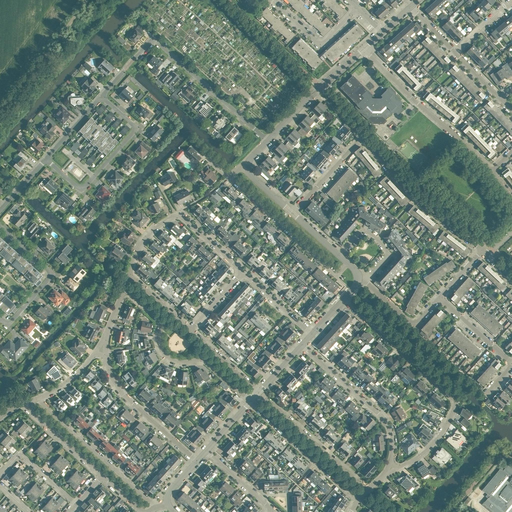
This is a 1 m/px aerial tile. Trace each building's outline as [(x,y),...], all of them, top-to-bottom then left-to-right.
[(248,8),(255,0),(245,0),(248,3),(246,6),(248,8)] [(295,10),(304,0),(303,0),(299,0),(299,1),(297,0),(290,0),(288,2),(293,6),(292,7),(295,10)] [(306,2),(304,0),(295,10),(297,12),(298,11),(303,15),(308,10),(303,5),(306,2)] [(335,0),(330,0),(324,7),(326,10),(329,7),(334,11),(339,5),(335,1),(335,0)] [(398,4),(393,0),(384,0),(383,1),(388,6),(390,4),(393,8),(398,4)] [(444,6),(438,0),(436,0),(434,3),(440,9),(444,6)] [(491,5),(486,0),(484,0),(481,3),(488,9),(491,5)] [(388,6),(383,1),(380,4),(381,8),(379,9),(385,16),(389,12),(386,8),(388,6)] [(440,9),(434,3),(429,6),(435,13),(440,9)] [(488,9),(481,3),(478,6),(484,13),(488,9)] [(338,21),(347,11),(345,9),(344,10),(339,5),(334,11),(339,16),(336,19),(338,21)] [(435,13),(429,6),(425,10),(431,17),(435,13)] [(484,13),(478,6),(474,10),(480,17),(484,13)] [(269,10),(267,7),(256,18),(259,21),(263,16),(268,21),(273,15),(268,11),(269,10)] [(480,17),(474,10),(471,8),(465,14),(473,21),(475,19),(476,20),(480,17)] [(385,16),(379,9),(375,13),(373,10),(371,13),(375,17),(377,16),(381,19),(385,16)] [(309,23),(318,14),(319,12),(317,10),(313,14),(308,10),(303,15),(307,20),(307,21),(309,23)] [(321,16),(318,14),(309,23),(311,25),(312,25),(317,29),(322,23),(318,19),(321,16)] [(272,31),(281,21),(279,19),(278,20),(273,15),(268,21),(272,25),(270,28),(272,31)] [(511,27),(511,24),(508,19),(503,23),(509,30),(511,27)] [(446,31),(452,24),(449,20),(442,27),(446,31)] [(282,34),(287,29),(283,24),(284,23),(281,21),(272,31),(274,33),(277,30),(282,34)] [(423,29),(417,22),(414,24),(412,22),(408,26),(414,32),(416,35),(421,30),(422,31),(423,29)] [(323,37),(332,27),(330,25),(327,28),(322,23),(317,29),(322,33),(321,34),(323,37)] [(511,32),(509,30),(503,23),(499,26),(505,33),(506,35),(511,32)] [(134,34),(129,39),(135,43),(137,41),(138,41),(139,39),(139,38),(142,36),(140,34),(144,29),(139,24),(135,30),(133,32),(133,33),(134,33),(133,33),(134,34)] [(339,55),(342,52),(343,52),(343,53),(349,48),(348,47),(352,43),(353,44),(354,43),(358,39),(362,35),(362,36),(365,33),(357,24),(319,57),(323,61),(327,57),(331,62),(334,60),(334,61),(339,56),(339,55)] [(450,35),(456,28),(452,24),(446,31),(450,35)] [(414,32),(408,26),(404,29),(410,36),(414,32)] [(454,38),(460,32),(462,30),(459,26),(456,28),(450,35),(454,38)] [(505,33),(499,26),(495,30),(501,37),(505,33)] [(292,33),(287,29),(282,34),(287,39),(284,42),(286,44),(295,35),(293,32),(292,33)] [(410,36),(404,29),(400,33),(406,39),(410,36)] [(501,37),(495,30),(491,33),(492,34),(489,36),(495,44),(498,41),(497,40),(501,37)] [(464,36),(460,32),(454,38),(458,42),(464,36)] [(402,43),(406,39),(400,33),(396,36),(402,43)] [(402,43),(396,36),(392,40),(398,47),(402,43)] [(431,41),(427,37),(422,43),(426,47),(426,46),(431,41)] [(319,57),(314,52),(300,39),(291,48),(294,51),(295,50),(299,54),(298,54),(303,59),(304,59),(308,62),(307,63),(312,68),(313,67),(315,69),(323,61),(319,57)] [(392,40),(388,44),(394,50),(396,53),(400,49),(398,47),(392,40)] [(430,50),(436,44),(432,40),(431,41),(426,46),(430,50)] [(394,50),(388,44),(384,47),(390,54),(394,50)] [(433,54),(439,48),(436,44),(430,50),(433,54)] [(471,56),(477,50),(473,45),(467,52),(471,56)] [(390,54),(384,47),(380,51),(382,53),(379,56),(384,61),(386,63),(388,61),(386,58),(390,54)] [(437,58),(443,52),(439,48),(433,54),(437,58)] [(474,60),(481,53),(477,50),(471,56),(474,60)] [(446,57),(447,56),(443,52),(437,58),(441,62),(446,57)] [(478,64),(485,57),(481,53),(474,60),(478,64)] [(150,61),(148,62),(154,67),(151,71),(156,75),(160,70),(158,68),(162,63),(159,60),(159,61),(154,56),(152,58),(151,58),(150,60),(150,61)] [(488,62),(490,64),(496,58),(493,56),(488,61),(485,57),(478,64),(482,68),(488,62)] [(450,61),(446,57),(441,62),(440,62),(444,66),(446,65),(447,66),(450,64),(448,62),(450,61)] [(100,65),(98,67),(101,70),(100,71),(103,73),(104,72),(107,75),(114,68),(105,60),(103,62),(101,60),(98,63),(100,65)] [(398,73),(404,67),(400,64),(395,69),(398,73)] [(458,69),(454,65),(453,67),(451,65),(445,72),(450,77),(453,74),(458,69)] [(511,76),(504,65),(501,67),(502,68),(498,71),(503,79),(506,77),(507,79),(511,76)] [(402,77),(408,71),(404,67),(398,73),(402,77)] [(457,78),(463,72),(459,68),(458,69),(453,74),(457,78)] [(497,70),(490,75),(497,86),(502,82),(501,80),(503,79),(498,71),(497,70)] [(411,75),(408,71),(402,77),(406,81),(411,75)] [(461,82),(467,76),(463,72),(457,78),(461,82)] [(173,73),(171,76),(170,76),(169,77),(167,75),(168,74),(162,81),(167,85),(168,83),(172,86),(179,78),(181,80),(173,73)] [(415,79),(411,75),(406,81),(410,85),(415,79)] [(464,86),(470,80),(467,76),(461,82),(464,86)] [(373,95),(355,77),(349,82),(348,81),(346,83),(347,84),(342,89),(357,105),(355,107),(372,124),(384,124),(387,121),(385,119),(394,111),(398,115),(403,109),(400,105),(402,103),(394,94),(396,92),(390,86),(381,95),(383,97),(381,99),(372,99),(371,97),(373,95)] [(81,86),(84,88),(82,90),(86,94),(88,92),(90,94),(95,89),(93,88),(97,84),(91,78),(88,81),(87,80),(81,86)] [(414,89),(419,83),(415,79),(410,85),(414,89)] [(468,90),(474,84),(470,80),(464,86),(468,90)] [(423,87),(419,83),(414,89),(417,92),(419,91),(421,92),(423,90),(422,89),(423,87)] [(472,94),(478,88),(474,84),(468,90),(472,94)] [(182,90),(178,94),(183,99),(185,96),(190,100),(196,93),(189,87),(188,87),(185,85),(181,89),(182,90)] [(127,86),(125,89),(119,95),(125,100),(124,100),(127,103),(133,96),(131,94),(134,91),(127,86)] [(482,92),(478,88),(472,94),(476,97),(476,98),(481,93),(482,92)] [(427,101),(432,95),(427,91),(426,93),(425,91),(422,94),(424,95),(423,97),(427,101)] [(81,97),(79,95),(76,96),(76,95),(76,94),(75,94),(75,93),(74,93),(73,92),(73,93),(72,93),(71,93),(71,94),(70,95),(70,96),(69,96),(68,97),(68,98),(68,99),(68,100),(69,100),(70,101),(71,101),(71,103),(75,107),(78,104),(78,105),(79,105),(80,105),(80,104),(81,104),(82,104),(82,103),(83,103),(84,102),(84,101),(84,100),(84,99),(83,98),(82,98),(82,97),(81,97)] [(485,97),(481,93),(476,98),(476,97),(475,98),(479,102),(481,101),(482,102),(485,100),(483,98),(485,97)] [(431,104),(436,98),(432,95),(427,101),(431,104)] [(436,98),(431,104),(435,107),(440,102),(442,99),(438,96),(436,98)] [(200,101),(194,108),(198,112),(199,111),(205,116),(212,108),(207,102),(204,105),(203,104),(200,101)] [(493,105),(489,101),(488,103),(486,101),(484,104),(485,105),(484,107),(488,111),(488,110),(493,105)] [(331,108),(327,104),(326,103),(324,105),(320,102),(316,107),(322,113),(327,108),(329,111),(331,108)] [(439,111),(444,105),(440,102),(435,107),(439,111)] [(492,114),(498,108),(494,104),(493,105),(488,110),(492,114)] [(449,108),(444,105),(439,111),(444,114),(449,108)] [(153,114),(149,110),(149,111),(148,109),(147,109),(146,110),(141,106),(136,111),(144,118),(146,116),(149,118),(153,114)] [(65,119),(70,114),(62,107),(54,115),(57,118),(63,124),(66,120),(65,119)] [(322,113),(316,107),(311,111),(315,115),(313,117),(318,122),(325,115),(322,113)] [(448,118),(453,112),(449,108),(444,114),(448,118)] [(496,118),(501,112),(498,108),(492,114),(496,118)] [(452,121),(457,115),(453,112),(448,118),(452,121)] [(499,122),(505,116),(501,112),(496,118),(499,122)] [(162,113),(156,119),(159,121),(165,116),(162,113)] [(461,119),(457,115),(452,121),(456,125),(458,123),(460,124),(462,122),(460,120),(461,119)] [(216,116),(210,122),(214,126),(213,126),(218,131),(221,127),(222,128),(225,124),(224,124),(227,121),(222,116),(220,119),(216,116)] [(318,122),(313,117),(311,119),(307,116),(303,120),(309,126),(314,122),(316,124),(318,122)] [(503,126),(509,120),(505,116),(499,122),(503,126)] [(82,136),(95,121),(91,117),(78,132),(82,136)] [(309,126),(303,120),(298,125),(302,128),(300,131),(305,135),(307,133),(305,131),(309,126)] [(507,130),(511,124),(511,122),(509,120),(503,126),(507,130)] [(86,139),(99,124),(95,121),(82,136),(86,139)] [(350,131),(353,128),(346,122),(344,125),(344,126),(345,127),(341,131),(348,138),(352,133),(350,131)] [(46,126),(41,131),(49,139),(55,133),(53,132),(56,128),(50,123),(47,127),(46,126)] [(465,133),(470,127),(466,123),(465,125),(463,123),(461,126),(463,127),(461,129),(465,133)] [(90,142),(103,128),(99,124),(86,139),(90,142)] [(157,125),(147,136),(154,142),(163,131),(157,125)] [(234,127),(225,137),(229,141),(230,140),(233,144),(237,140),(237,141),(239,138),(241,136),(241,135),(242,135),(238,131),(234,127)] [(474,131),(470,127),(465,133),(468,137),(474,131)] [(94,146),(107,131),(103,128),(90,142),(94,146)] [(305,135),(300,131),(298,133),(294,129),(290,134),(296,140),(301,136),(303,138),(305,135)] [(98,149),(111,135),(107,131),(94,146),(98,149)] [(348,138),(341,131),(337,135),(336,135),(335,135),(333,137),(341,143),(343,141),(344,142),(348,138)] [(472,141),(478,135),(474,131),(468,137),(472,141)] [(299,142),(296,140),(290,134),(286,139),(289,142),(287,144),(292,149),(299,142)] [(101,153),(115,138),(111,135),(98,149),(101,153)] [(476,144),(482,139),(478,135),(472,141),(476,144)] [(339,146),(341,143),(333,137),(332,138),(332,140),(333,140),(329,145),(336,151),(340,147),(339,146)] [(105,156),(118,142),(115,138),(101,153),(105,156)] [(480,148),(485,143),(482,139),(476,144),(480,148)] [(36,154),(40,150),(39,149),(43,144),(38,140),(36,142),(35,141),(29,147),(36,154)] [(142,141),(139,145),(141,146),(136,152),(142,157),(145,154),(146,156),(152,150),(142,141)] [(292,149),(287,144),(285,146),(281,143),(277,148),(284,154),(288,149),(290,151),(292,149)] [(484,152),(489,147),(485,143),(480,148),(484,152)] [(336,151),(329,145),(325,149),(323,151),(329,157),(331,154),(332,156),(336,151)] [(358,156),(364,151),(361,147),(354,152),(358,156)] [(487,156),(493,151),(489,147),(484,152),(487,156)] [(191,148),(186,154),(189,157),(188,158),(195,164),(201,158),(194,152),(195,151),(191,148)] [(286,156),(284,154),(277,148),(273,152),(276,156),(274,158),(279,163),(281,164),(283,162),(282,161),(286,156)] [(24,163),(28,158),(21,151),(13,160),(16,163),(13,166),(20,172),(26,165),(24,163)] [(329,157),(323,151),(321,153),(317,158),(324,164),(328,160),(327,159),(329,157)] [(368,155),(364,151),(358,156),(358,157),(359,156),(362,160),(368,155)] [(497,155),(493,151),(487,156),(491,160),(493,158),(494,160),(497,158),(495,156),(497,155)] [(365,165),(371,160),(368,155),(362,160),(365,165)] [(135,162),(131,158),(130,159),(128,157),(123,163),(123,164),(122,165),(124,166),(123,167),(128,171),(135,162)] [(277,165),(279,163),(274,158),(272,160),(269,157),(264,161),(274,170),(278,166),(277,165)] [(324,164),(317,158),(313,162),(311,165),(317,170),(319,168),(320,169),(324,164)] [(369,169),(375,164),(371,160),(365,165),(369,169)] [(269,175),(274,170),(264,161),(260,166),(263,169),(261,172),(269,179),(271,176),(269,175)] [(315,172),(317,170),(311,165),(308,163),(306,165),(308,167),(304,171),(312,178),(316,173),(315,172)] [(372,173),(378,168),(375,164),(369,169),(372,173)] [(511,169),(508,164),(502,170),(503,172),(502,173),(506,177),(511,172),(511,169)] [(352,171),(349,167),(344,172),(354,181),(358,177),(352,171)] [(382,172),(378,168),(372,173),(375,178),(377,176),(379,177),(381,175),(380,174),(382,172)] [(202,171),(197,176),(201,180),(202,178),(205,181),(206,181),(211,185),(212,183),(214,183),(216,181),(216,180),(217,178),(212,173),(213,172),(209,169),(205,173),(202,171)] [(111,176),(108,179),(113,184),(115,186),(117,186),(119,184),(119,183),(123,179),(115,171),(113,174),(112,174),(111,176)] [(312,178),(304,171),(301,176),(298,174),(296,176),(302,181),(304,179),(308,182),(312,178)] [(166,177),(161,179),(165,186),(172,182),(172,183),(177,180),(173,172),(166,176),(166,177)] [(354,181),(344,172),(341,176),(350,185),(354,181)] [(350,185),(341,176),(337,180),(346,189),(350,185)] [(292,186),(289,183),(292,181),(288,177),(283,182),(285,184),(282,188),(286,193),(292,186)] [(383,186),(389,181),(386,177),(384,178),(383,177),(380,179),(382,180),(380,182),(383,186)] [(44,179),(39,185),(41,187),(44,185),(45,186),(44,186),(45,186),(53,193),(59,187),(58,187),(50,180),(51,179),(50,179),(48,182),(44,179)] [(346,189),(337,180),(333,184),(343,193),(346,189)] [(388,190),(393,185),(389,181),(383,186),(384,187),(384,186),(388,190)] [(228,198),(234,192),(230,188),(224,184),(217,192),(222,197),(225,197),(226,196),(228,198)] [(343,193),(333,184),(330,188),(339,197),(343,193)] [(397,189),(393,185),(388,190),(391,194),(397,189)] [(101,190),(99,191),(96,195),(103,202),(105,199),(106,200),(107,200),(109,198),(109,197),(108,196),(110,193),(102,186),(100,189),(101,190)] [(297,190),(292,186),(286,193),(291,197),(295,193),(299,197),(304,192),(299,188),(297,190)] [(339,197),(330,188),(326,192),(335,201),(339,197)] [(395,198),(401,193),(397,189),(391,194),(395,198)] [(183,192),(174,196),(179,205),(183,203),(184,203),(187,201),(192,198),(188,190),(183,193),(183,192)] [(238,195),(234,192),(228,198),(231,200),(230,201),(230,204),(232,206),(239,199),(236,197),(238,195)] [(64,193),(55,202),(59,205),(61,203),(63,204),(62,205),(66,209),(74,201),(69,196),(69,197),(64,193)] [(398,202),(404,197),(401,193),(395,198),(398,201),(398,202)] [(408,201),(404,197),(398,202),(402,206),(404,204),(405,206),(408,204),(406,202),(408,201)] [(164,206),(164,205),(160,198),(154,201),(155,203),(150,206),(151,206),(149,207),(151,211),(153,210),(155,214),(156,213),(157,214),(159,213),(159,212),(159,211),(162,210),(160,208),(164,206)] [(241,210),(247,203),(243,199),(241,201),(239,199),(232,206),(235,208),(237,208),(238,207),(241,210)] [(310,214),(317,206),(312,202),(305,209),(310,214)] [(245,218),(251,211),(249,209),(251,207),(247,203),(241,210),(243,212),(242,213),(243,216),(245,218)] [(88,219),(89,220),(90,220),(92,218),(92,217),(91,216),(95,211),(89,206),(86,209),(84,207),(77,215),(82,219),(84,216),(88,220),(88,219)] [(202,218),(209,209),(206,207),(204,210),(199,206),(193,213),(198,217),(199,216),(202,218)] [(314,218),(321,210),(317,206),(310,214),(314,218)] [(364,206),(358,207),(360,218),(362,217),(367,220),(370,215),(365,212),(364,206)] [(412,215),(418,209),(414,206),(412,207),(410,206),(408,208),(410,210),(408,212),(412,215)] [(360,218),(358,207),(352,208),(353,214),(349,218),(354,222),(357,218),(360,218)] [(16,217),(12,221),(19,227),(27,217),(28,216),(28,214),(26,212),(24,212),(23,214),(21,212),(17,209),(13,214),(16,217)] [(212,212),(209,209),(202,218),(204,220),(203,222),(207,226),(214,219),(209,215),(212,212)] [(417,218),(422,213),(418,209),(412,215),(413,216),(413,215),(417,218)] [(318,221),(325,214),(321,210),(314,218),(318,221)] [(253,221),(259,215),(255,211),(254,213),(251,211),(245,218),(247,220),(250,220),(251,219),(253,221)] [(137,218),(134,222),(140,228),(148,219),(142,213),(141,214),(138,212),(135,216),(137,218)] [(367,220),(364,223),(369,227),(375,218),(376,215),(371,213),(370,215),(367,220)] [(421,222),(426,216),(422,213),(417,218),(421,222)] [(330,218),(325,214),(318,221),(323,226),(330,218)] [(259,215),(253,221),(251,223),(258,229),(264,222),(262,220),(263,218),(259,215)] [(425,226),(430,220),(426,216),(421,222),(425,226)] [(354,222),(349,218),(345,222),(353,229),(356,225),(354,222)] [(374,229),(379,221),(375,218),(369,227),(374,229)] [(217,229),(224,222),(221,220),(218,223),(214,219),(207,226),(212,230),(215,227),(217,229)] [(429,230),(434,223),(430,220),(425,226),(429,229),(429,230)] [(385,224),(379,221),(374,229),(379,233),(385,224)] [(30,231),(27,235),(33,240),(41,232),(37,228),(39,226),(34,222),(27,229),(30,231)] [(226,225),(224,222),(217,229),(220,232),(217,235),(222,239),(228,232),(224,228),(226,225)] [(266,232),(272,226),(268,222),(266,224),(264,222),(258,229),(260,231),(263,231),(263,230),(266,232)] [(353,229),(345,222),(341,226),(349,233),(353,229)] [(439,227),(434,223),(429,230),(433,233),(435,231),(437,232),(439,230),(437,229),(439,227)] [(175,224),(170,229),(179,237),(183,232),(185,234),(188,231),(183,227),(181,229),(175,224)] [(276,230),(272,226),(266,232),(268,235),(268,236),(268,238),(270,240),(276,233),(274,231),(276,230)] [(349,233),(341,226),(338,230),(345,237),(349,233)] [(395,229),(384,237),(388,243),(399,235),(400,234),(395,229)] [(125,233),(121,239),(122,240),(121,241),(124,243),(125,242),(129,245),(133,240),(131,238),(134,234),(129,230),(126,234),(125,233)] [(345,237),(338,230),(333,235),(341,242),(345,237)] [(443,241),(448,234),(444,231),(442,233),(440,231),(438,234),(440,235),(439,237),(443,241)] [(163,232),(158,237),(167,245),(170,241),(172,243),(174,242),(180,248),(183,245),(176,239),(171,234),(169,237),(163,232)] [(233,241),(238,235),(235,233),(232,236),(228,232),(222,239),(226,243),(229,240),(232,242),(233,241)] [(279,244),(284,237),(280,234),(279,236),(276,233),(270,240),(273,243),(275,242),(276,242),(279,244)] [(448,244),(452,237),(448,234),(443,241),(444,240),(448,244)] [(236,252),(242,245),(238,241),(241,238),(238,235),(233,241),(235,243),(231,248),(236,252)] [(399,235),(388,243),(392,247),(402,239),(399,235)] [(196,241),(191,237),(185,244),(190,248),(187,251),(190,253),(196,246),(193,244),(196,241)] [(289,241),(284,237),(279,244),(281,246),(280,247),(280,250),(283,252),(289,245),(287,243),(289,241)] [(452,247),(457,241),(452,237),(448,244),(452,247)] [(49,241),(46,238),(42,243),(44,245),(42,247),(44,250),(46,252),(46,251),(49,254),(54,248),(50,244),(51,244),(51,243),(49,241)] [(405,243),(402,239),(392,247),(395,251),(398,249),(403,245),(405,243)] [(154,241),(149,247),(158,254),(161,251),(163,253),(167,249),(162,244),(160,247),(154,241)] [(456,250),(461,244),(457,241),(452,247),(456,250)] [(0,253),(4,257),(12,248),(6,242),(0,249),(0,253)] [(65,255),(71,248),(67,244),(67,246),(64,243),(59,249),(61,251),(55,259),(59,262),(61,260),(65,264),(70,259),(65,255)] [(120,251),(122,249),(116,244),(112,250),(113,251),(110,255),(118,261),(121,257),(122,258),(125,255),(120,251)] [(460,254),(465,247),(461,244),(456,250),(460,253),(460,254)] [(200,257),(206,250),(201,245),(199,248),(196,246),(190,253),(192,256),(195,253),(200,257)] [(246,255),(252,248),(249,246),(246,249),(242,245),(236,252),(240,256),(243,253),(246,255)] [(407,250),(403,245),(398,249),(402,254),(401,256),(412,256),(412,250),(407,250)] [(470,251),(465,247),(460,254),(465,257),(466,255),(468,256),(470,254),(468,253),(470,251)] [(10,262),(18,253),(12,248),(4,257),(10,262)] [(290,254),(294,258),(300,252),(296,248),(290,254)] [(206,250),(200,257),(204,260),(201,264),(204,266),(209,260),(211,258),(209,256),(210,254),(206,250)] [(298,262),(304,256),(300,252),(301,252),(300,252),(294,258),(298,262)] [(17,268),(25,259),(18,253),(10,262),(17,268)] [(147,253),(142,258),(151,266),(154,263),(156,265),(160,260),(155,256),(153,258),(147,253)] [(257,259),(251,253),(246,258),(249,260),(247,262),(251,265),(257,259)] [(301,267),(302,265),(308,259),(304,256),(298,262),(297,264),(301,267)] [(412,262),(412,256),(401,256),(401,258),(398,262),(402,266),(406,262),(412,262)] [(23,273),(31,265),(25,259),(17,268),(23,273)] [(257,259),(251,265),(255,269),(256,267),(259,269),(265,262),(263,260),(261,262),(257,259)] [(306,269),(312,263),(308,259),(302,265),(306,269)] [(402,266),(398,262),(395,259),(391,264),(399,270),(402,266)] [(456,267),(451,260),(447,264),(451,269),(450,270),(451,271),(456,267)] [(224,261),(219,267),(221,268),(227,274),(231,270),(229,268),(230,267),(224,261)] [(265,262),(259,269),(261,271),(259,273),(263,276),(269,270),(265,266),(267,264),(265,262)] [(477,268),(481,272),(487,266),(483,262),(481,264),(480,262),(478,265),(479,266),(477,268)] [(316,266),(312,263),(306,269),(311,273),(316,266)] [(447,264),(446,263),(442,266),(446,273),(450,270),(451,269),(447,264)] [(399,270),(391,264),(387,268),(395,274),(399,270)] [(29,279),(37,270),(31,265),(23,273),(29,279)] [(70,278),(65,284),(73,291),(78,285),(75,283),(77,281),(85,272),(78,265),(69,275),(73,278),(71,279),(70,278)] [(141,266),(136,271),(145,279),(148,275),(150,277),(154,273),(149,268),(147,271),(141,266)] [(446,273),(442,266),(437,269),(442,276),(446,273)] [(486,275),(491,269),(487,266),(481,272),(482,272),(486,275)] [(227,274),(221,268),(217,272),(224,278),(227,274)] [(271,268),(269,270),(263,276),(267,280),(269,278),(271,280),(275,275),(277,273),(271,268)] [(316,278),(322,272),(318,269),(319,268),(318,268),(312,274),(316,278)] [(395,274),(387,268),(384,272),(391,278),(395,274)] [(175,269),(173,271),(180,278),(182,276),(175,269)] [(442,276),(437,269),(433,272),(437,279),(442,276)] [(490,279),(495,273),(491,269),(486,275),(490,279)] [(40,280),(43,276),(37,270),(29,279),(38,287),(42,282),(40,280)] [(224,278),(217,272),(215,270),(212,274),(221,282),(224,278)] [(320,282),(326,276),(322,272),(316,278),(320,282)] [(391,278),(384,272),(380,276),(388,282),(391,278)] [(437,279),(433,272),(428,275),(433,282),(437,279)] [(277,273),(275,275),(271,280),(273,282),(271,284),(275,288),(281,281),(278,278),(280,276),(277,273)] [(494,282),(499,277),(495,273),(490,279),(494,282)] [(212,274),(209,278),(217,286),(221,282),(212,274)] [(433,282),(428,275),(424,278),(428,285),(433,282)] [(324,285),(330,279),(326,276),(320,282),(324,285)] [(383,287),(388,282),(380,276),(376,281),(377,282),(375,285),(383,292),(384,290),(384,288),(383,288),(383,287)] [(214,290),(217,286),(209,278),(208,277),(204,281),(205,281),(214,290)] [(474,283),(468,277),(465,282),(471,287),(474,283)] [(498,286),(503,281),(499,277),(494,282),(498,286)] [(158,288),(164,282),(160,278),(154,285),(158,288)] [(328,289),(334,282),(334,283),(330,279),(324,285),(328,289)] [(164,282),(158,288),(160,290),(159,291),(161,293),(167,285),(169,283),(165,280),(164,282)] [(205,281),(201,285),(204,287),(210,293),(214,290),(205,281)] [(288,287),(281,281),(275,288),(279,291),(281,289),(283,291),(288,287)] [(507,284),(503,281),(498,286),(499,287),(498,288),(501,290),(503,289),(504,290),(507,288),(505,286),(507,284)] [(339,286),(334,282),(328,289),(333,293),(339,286)] [(425,291),(427,286),(420,282),(417,287),(425,291)] [(471,287),(465,282),(461,286),(467,291),(471,287)] [(246,284),(242,288),(249,294),(252,290),(253,291),(255,289),(250,284),(248,286),(246,284)] [(165,295),(171,289),(167,285),(161,293),(162,294),(163,293),(165,295)] [(467,291),(461,286),(457,290),(463,295),(467,291)] [(210,293),(204,287),(200,291),(207,297),(210,293)] [(294,292),(288,287),(283,291),(286,293),(284,295),(288,299),(294,292)] [(422,296),(425,291),(417,287),(415,292),(422,296)] [(251,296),(249,294),(242,288),(239,292),(248,299),(251,296)] [(175,292),(171,289),(165,295),(167,297),(167,298),(168,299),(175,292)] [(53,293),(49,297),(55,302),(54,303),(56,305),(57,304),(58,305),(61,301),(65,305),(71,299),(62,291),(59,294),(55,290),(55,291),(54,291),(52,293),(53,293)] [(463,295),(457,290),(453,294),(454,295),(460,299),(463,295)] [(207,297),(200,291),(197,295),(200,298),(200,297),(204,302),(206,300),(205,299),(207,297)] [(179,295),(175,292),(168,299),(170,301),(171,300),(173,302),(179,295)] [(248,300),(248,299),(239,292),(235,295),(245,304),(248,300)] [(296,302),(303,294),(301,292),(298,296),(294,292),(288,299),(292,302),(294,300),(296,302)] [(422,296),(415,292),(412,296),(419,300),(422,296)] [(0,307),(2,309),(10,300),(4,295),(0,299),(0,307)] [(183,299),(179,295),(173,302),(177,306),(183,299)] [(245,304),(235,295),(232,299),(241,308),(245,304)] [(454,295),(451,299),(452,300),(451,302),(453,304),(455,302),(456,304),(460,299),(454,295)] [(419,300),(412,296),(409,301),(417,305),(419,300)] [(318,297),(314,301),(320,307),(324,303),(318,297)] [(187,298),(185,301),(181,306),(183,308),(181,310),(185,313),(191,307),(193,304),(187,298)] [(241,308),(232,299),(229,303),(238,311),(241,308)] [(19,308),(10,300),(2,309),(8,315),(12,311),(14,313),(19,308)] [(320,307),(314,301),(310,305),(317,311),(320,307)] [(414,310),(417,305),(409,301),(407,306),(408,307),(414,310)] [(238,311),(229,303),(225,307),(232,313),(234,315),(238,311)] [(486,328),(490,332),(494,336),(503,326),(499,322),(495,319),(491,315),(486,311),(482,308),(478,304),(473,310),(472,309),(469,313),(474,317),(478,321),(482,325),(486,328)] [(41,306),(36,312),(43,319),(48,314),(50,316),(54,312),(46,305),(43,308),(41,306)] [(98,313),(95,312),(92,310),(89,317),(99,321),(100,318),(103,319),(108,308),(101,305),(98,313)] [(127,305),(122,317),(124,317),(123,321),(122,321),(129,324),(129,323),(130,320),(135,309),(127,305)] [(317,311),(310,305),(307,309),(313,315),(314,315),(313,315),(317,311)] [(195,310),(191,307),(185,313),(189,317),(195,310)] [(232,313),(225,307),(222,311),(228,317),(232,313)] [(304,307),(300,311),(299,311),(297,313),(301,316),(303,314),(309,320),(313,315),(307,309),(306,310),(304,307)] [(412,315),(415,311),(415,310),(414,310),(408,307),(405,311),(412,315)] [(68,308),(62,314),(65,317),(71,311),(68,308)] [(440,310),(437,314),(436,314),(442,319),(442,320),(446,315),(444,314),(446,312),(443,310),(442,311),(440,310)] [(231,319),(228,317),(222,311),(220,313),(219,312),(217,314),(222,318),(226,321),(227,323),(231,319)] [(252,326),(254,323),(260,316),(256,313),(251,318),(250,317),(247,321),(252,326)] [(346,313),(342,317),(349,323),(353,319),(346,313)] [(436,314),(437,314),(436,313),(432,318),(438,323),(442,319),(436,314)] [(258,327),(265,319),(263,318),(262,318),(260,316),(254,323),(258,327)] [(349,323),(342,317),(342,318),(339,322),(345,327),(349,323)] [(438,323),(432,318),(428,321),(435,327),(438,323)] [(25,325),(22,329),(28,334),(29,334),(31,331),(36,325),(29,319),(25,324),(25,325)] [(261,330),(267,323),(265,321),(266,320),(265,319),(258,327),(261,330)] [(435,327),(428,321),(425,325),(431,331),(435,327)] [(138,329),(137,333),(144,334),(144,331),(150,332),(152,325),(142,322),(141,330),(138,329)] [(347,330),(345,327),(339,322),(335,326),(342,331),(344,333),(347,330)] [(95,329),(96,326),(89,323),(87,326),(90,327),(87,333),(86,333),(85,333),(84,333),(84,334),(84,336),(84,337),(93,341),(98,331),(95,329)] [(271,327),(267,323),(261,330),(265,334),(271,327)] [(208,334),(214,327),(210,324),(204,330),(208,334)] [(216,324),(214,327),(208,334),(212,337),(214,335),(216,337),(220,333),(218,331),(220,328),(216,324)] [(289,324),(287,326),(286,326),(282,330),(285,332),(292,339),(296,334),(292,330),(294,328),(289,324)] [(431,331),(425,325),(421,330),(422,330),(420,333),(427,340),(430,337),(433,333),(431,331)] [(342,331),(335,326),(332,330),(338,335),(342,331)] [(464,353),(468,356),(472,360),(478,354),(478,355),(482,351),(477,347),(473,343),(469,339),(465,336),(461,332),(456,328),(448,338),(452,342),(456,345),(460,349),(464,353)] [(117,335),(115,341),(123,343),(123,342),(126,342),(127,336),(128,337),(130,330),(123,329),(123,332),(117,330),(116,335),(117,335)] [(340,337),(338,335),(332,330),(328,334),(337,341),(340,337)] [(292,339),(285,332),(281,336),(280,335),(277,337),(282,341),(284,339),(288,343),(292,339)] [(362,335),(359,332),(355,337),(358,339),(360,337),(362,339),(362,340),(364,342),(365,342),(365,341),(367,343),(368,342),(371,344),(375,340),(373,337),(369,334),(369,332),(366,335),(364,332),(362,335)] [(146,335),(138,335),(134,334),(134,340),(138,340),(138,343),(141,342),(142,348),(149,347),(148,338),(146,338),(146,335)] [(337,341),(328,334),(324,338),(333,345),(337,341)] [(220,345),(226,338),(222,335),(216,341),(220,345)] [(228,336),(226,338),(220,345),(222,347),(222,348),(223,349),(230,342),(232,340),(228,336)] [(280,344),(282,341),(277,337),(275,340),(277,341),(273,345),(280,352),(284,347),(280,344)] [(333,345),(324,338),(321,341),(329,349),(333,345)] [(10,341),(3,349),(16,360),(28,346),(20,339),(15,345),(10,341)] [(85,350),(82,347),(84,345),(78,339),(70,348),(79,357),(85,350)] [(329,349),(321,341),(317,346),(323,351),(322,352),(324,355),(329,349)] [(228,352),(234,345),(230,342),(223,349),(225,351),(226,350),(228,352)] [(387,351),(381,345),(379,343),(371,351),(375,355),(377,353),(382,357),(385,353),(388,356),(389,355),(390,354),(387,351)] [(231,356),(238,349),(234,345),(228,352),(230,354),(229,355),(231,356)] [(238,349),(231,356),(232,358),(233,357),(235,359),(243,350),(245,348),(241,345),(238,349)] [(280,352),(273,345),(269,349),(268,348),(265,350),(270,355),(272,352),(276,356),(280,352)] [(118,352),(115,353),(117,363),(122,367),(125,362),(125,361),(122,350),(118,351),(118,352)] [(247,353),(243,350),(235,359),(239,362),(240,362),(241,363),(247,356),(246,355),(247,353)] [(268,357),(270,355),(265,350),(259,357),(261,358),(268,365),(272,361),(268,357)] [(152,352),(151,353),(149,354),(148,351),(141,353),(138,354),(140,360),(143,359),(146,357),(147,360),(144,364),(146,366),(150,364),(150,365),(158,360),(152,352)] [(342,367),(348,360),(345,357),(347,354),(344,351),(339,356),(342,358),(337,363),(342,367)] [(58,361),(63,366),(66,363),(71,368),(76,362),(68,354),(66,357),(63,355),(58,361)] [(390,356),(390,357),(389,355),(388,356),(377,368),(381,372),(387,365),(393,371),(394,369),(394,370),(397,367),(396,367),(400,362),(394,357),(393,358),(390,356)] [(268,365),(261,358),(257,362),(256,361),(253,364),(258,368),(260,366),(264,369),(268,365)] [(495,359),(491,363),(491,364),(492,364),(497,369),(497,368),(501,364),(499,363),(500,361),(498,359),(497,361),(495,359)] [(355,366),(357,363),(354,361),(352,363),(348,360),(342,367),(346,371),(353,364),(355,366)] [(50,368),(45,370),(47,373),(46,373),(52,378),(53,377),(54,380),(61,375),(59,371),(59,370),(54,365),(55,365),(56,364),(53,361),(52,362),(52,363),(49,365),(50,368)] [(303,361),(299,365),(307,372),(309,374),(313,370),(312,369),(314,366),(310,362),(307,364),(303,361)] [(361,367),(361,366),(357,363),(355,366),(357,368),(351,375),(355,379),(362,372),(360,370),(361,369),(361,367)] [(256,370),(258,368),(253,364),(251,366),(253,367),(249,372),(256,378),(260,374),(256,370)] [(492,364),(491,364),(488,368),(494,373),(498,369),(497,368),(497,369),(492,364)] [(307,372),(299,365),(295,369),(299,373),(297,375),(302,380),(304,377),(303,376),(307,372)] [(160,366),(152,375),(155,378),(158,374),(159,376),(160,375),(169,379),(173,370),(164,366),(163,370),(160,367),(160,366)] [(401,370),(396,375),(391,381),(394,383),(400,378),(401,379),(404,377),(409,381),(415,375),(406,368),(403,372),(401,370)] [(494,373),(488,368),(484,372),(490,377),(494,373)] [(210,378),(206,372),(205,370),(202,372),(200,369),(194,372),(198,377),(195,379),(198,383),(203,379),(205,382),(210,378)] [(98,377),(98,376),(94,373),(94,372),(91,370),(85,377),(89,381),(88,382),(90,384),(91,384),(96,378),(98,377)] [(128,372),(122,376),(127,384),(129,382),(131,385),(135,388),(139,385),(136,382),(138,381),(133,374),(131,375),(128,372)] [(174,384),(182,384),(183,383),(187,384),(188,372),(181,372),(181,375),(179,375),(178,378),(175,377),(174,384)] [(365,382),(371,375),(367,373),(365,373),(364,374),(362,372),(355,379),(360,383),(363,380),(365,382)] [(490,377),(484,372),(481,376),(487,382),(490,377)] [(302,380),(297,375),(295,378),(291,374),(287,378),(295,385),(298,381),(300,382),(302,380)] [(29,383),(27,384),(28,385),(30,387),(31,387),(33,391),(40,387),(39,385),(42,384),(37,375),(32,377),(34,379),(29,382),(29,383)] [(375,384),(373,382),(374,380),(374,378),(371,375),(365,382),(367,384),(364,387),(368,391),(375,384)] [(487,382),(481,376),(477,380),(483,386),(487,382)] [(322,381),(319,379),(314,385),(317,388),(319,385),(323,389),(330,381),(325,377),(322,381)] [(103,384),(101,382),(100,382),(96,378),(91,384),(90,384),(90,385),(96,391),(101,387),(103,384)] [(295,385),(287,378),(283,383),(287,386),(285,389),(290,393),(292,390),(291,389),(295,385)] [(420,380),(418,382),(416,380),(411,386),(413,388),(417,391),(417,390),(422,395),(428,389),(423,384),(424,384),(420,380)] [(330,381),(323,389),(326,392),(324,394),(327,397),(332,392),(329,390),(334,385),(330,381)] [(150,391),(146,387),(147,386),(144,384),(139,390),(141,392),(137,396),(142,400),(148,392),(150,391)] [(378,394),(384,388),(381,385),(379,387),(375,384),(368,391),(373,395),(376,392),(378,394)] [(108,392),(106,390),(105,390),(101,387),(96,391),(94,393),(101,399),(101,400),(106,394),(108,392)] [(290,393),(285,389),(283,391),(279,387),(275,392),(278,395),(276,397),(281,402),(284,399),(283,398),(286,394),(288,395),(290,393)] [(72,391),(69,395),(68,395),(74,400),(75,401),(82,394),(74,388),(72,390),(72,391)] [(388,396),(385,393),(387,390),(384,388),(378,394),(381,396),(377,399),(382,403),(388,396)] [(332,392),(327,397),(330,400),(333,397),(336,401),(343,393),(338,389),(334,394),(332,392)] [(236,400),(229,394),(226,391),(222,396),(221,395),(219,397),(221,399),(226,403),(228,401),(232,405),(236,400)] [(152,396),(148,392),(142,400),(146,404),(150,400),(152,402),(158,395),(156,393),(152,396)] [(498,393),(495,395),(505,404),(510,399),(502,392),(500,395),(498,393)] [(68,395),(69,395),(67,393),(65,395),(65,396),(61,400),(66,405),(68,407),(74,400),(68,395)] [(347,397),(343,393),(336,401),(340,404),(337,406),(341,409),(346,403),(344,401),(347,397)] [(434,393),(432,396),(429,394),(426,398),(438,409),(444,402),(434,393)] [(113,400),(111,398),(110,398),(106,394),(101,400),(101,399),(100,401),(107,407),(112,401),(113,401),(113,400)] [(155,412),(163,402),(160,399),(162,397),(159,394),(158,395),(152,402),(150,404),(152,406),(150,408),(155,412)] [(505,404),(495,395),(493,398),(495,400),(492,403),(500,410),(501,408),(502,408),(503,407),(502,407),(505,404)] [(392,399),(388,396),(382,403),(386,407),(391,403),(393,405),(398,400),(394,397),(392,399)] [(61,400),(59,398),(57,400),(57,401),(53,405),(61,412),(63,410),(62,409),(66,405),(61,400)] [(224,406),(226,403),(221,399),(219,402),(220,403),(217,407),(224,414),(228,409),(224,406)] [(298,414),(307,405),(304,403),(299,399),(295,404),(297,407),(294,410),(298,414)] [(120,406),(117,404),(116,404),(113,401),(112,401),(107,407),(106,408),(113,414),(120,406)] [(165,401),(163,402),(155,412),(159,416),(163,412),(165,414),(169,409),(172,407),(165,401)] [(349,413),(356,405),(352,401),(348,405),(346,403),(341,409),(344,412),(346,410),(349,413)] [(224,414),(217,407),(214,404),(208,411),(214,417),(216,414),(220,418),(224,414)] [(313,412),(308,408),(309,407),(307,405),(298,414),(302,418),(306,414),(308,416),(313,412)] [(360,415),(357,413),(361,409),(356,405),(349,413),(353,416),(351,418),(354,421),(360,415)] [(393,412),(391,413),(394,416),(396,418),(395,419),(396,420),(397,421),(398,421),(403,418),(402,417),(405,415),(400,407),(399,405),(391,409),(393,412)] [(123,422),(130,413),(128,411),(127,411),(123,408),(116,416),(123,422)] [(462,408),(460,415),(463,416),(464,418),(460,422),(466,428),(470,423),(467,420),(472,414),(466,408),(465,410),(462,408)] [(173,410),(172,411),(169,409),(165,414),(167,416),(164,420),(168,424),(175,416),(177,413),(173,410)] [(435,418),(437,414),(429,411),(428,410),(426,414),(426,416),(427,417),(428,418),(426,422),(435,427),(439,420),(435,418)] [(214,417),(208,411),(202,418),(205,420),(212,427),(216,423),(212,419),(214,417)] [(77,426),(85,418),(78,412),(74,416),(77,418),(74,421),(74,424),(75,424),(77,426)] [(133,415),(130,413),(123,422),(129,427),(136,420),(132,416),(133,415)] [(321,419),(316,415),(314,413),(310,418),(312,420),(309,424),(313,427),(321,419)] [(179,420),(175,416),(168,424),(172,428),(176,424),(178,426),(183,421),(180,419),(179,420)] [(376,423),(370,418),(369,419),(365,416),(360,421),(363,424),(362,424),(369,431),(376,423)] [(91,424),(89,422),(85,418),(77,426),(79,428),(79,429),(82,429),(85,426),(87,428),(91,424)] [(263,425),(262,424),(262,423),(257,419),(255,421),(251,418),(247,422),(251,426),(249,428),(254,433),(261,439),(263,436),(258,431),(263,425)] [(21,419),(17,423),(23,428),(27,424),(21,419)] [(327,425),(321,419),(313,427),(317,431),(320,427),(323,429),(327,425)] [(212,427),(205,420),(201,424),(200,423),(197,426),(202,430),(204,428),(208,431),(212,427)] [(137,434),(144,426),(142,423),(141,424),(137,421),(130,429),(137,434)] [(98,429),(93,426),(95,424),(93,422),(91,424),(87,428),(89,430),(87,433),(87,436),(88,436),(90,438),(98,429)] [(23,428),(17,423),(13,427),(19,432),(23,428)] [(33,429),(27,424),(23,428),(29,433),(33,429)] [(428,432),(430,429),(423,424),(418,429),(421,431),(418,434),(425,440),(430,433),(428,432)] [(323,437),(327,440),(333,434),(329,430),(331,428),(328,425),(323,430),(326,433),(323,437)] [(147,428),(144,426),(137,434),(143,440),(150,432),(146,429),(147,428)] [(200,432),(202,430),(197,426),(195,428),(194,427),(191,431),(200,440),(204,436),(200,432)] [(254,433),(249,428),(247,431),(243,427),(239,431),(247,438),(250,434),(252,435),(254,433)] [(29,433),(23,428),(19,432),(25,437),(29,433)] [(104,435),(100,432),(98,429),(90,438),(92,440),(92,441),(95,441),(98,438),(100,440),(104,435)] [(374,437),(373,437),(373,440),(375,440),(376,450),(384,450),(383,439),(382,439),(382,436),(380,436),(380,435),(381,434),(381,430),(374,435),(374,437)] [(449,436),(446,440),(456,449),(460,445),(459,444),(462,440),(463,442),(466,438),(457,430),(454,432),(455,433),(451,438),(449,436)] [(4,431),(1,435),(6,440),(10,436),(4,431)] [(200,440),(191,431),(187,436),(188,436),(183,441),(188,445),(192,441),(196,445),(200,440)] [(239,431),(235,436),(239,439),(237,442),(242,446),(244,444),(245,444),(249,440),(247,438),(239,431)] [(268,441),(274,435),(269,431),(264,438),(268,441)] [(151,447),(158,439),(156,436),(155,437),(151,434),(144,441),(151,447)] [(339,436),(337,438),(333,434),(327,440),(331,444),(335,440),(337,443),(341,438),(339,436)] [(106,437),(104,435),(100,440),(102,442),(99,445),(100,448),(101,448),(103,449),(109,443),(105,439),(106,437)] [(272,445),(278,439),(274,435),(268,441),(265,444),(269,448),(272,445)] [(409,440),(401,446),(408,454),(412,451),(412,450),(415,448),(419,445),(411,435),(407,438),(409,440)] [(16,441),(10,436),(6,440),(12,445),(16,441)] [(161,441),(158,439),(151,447),(157,453),(164,445),(160,442),(161,441)] [(276,449),(282,442),(278,439),(272,445),(276,449)] [(349,445),(345,441),(343,439),(339,444),(341,446),(337,450),(342,453),(349,445)] [(12,445),(6,440),(3,444),(9,450),(12,445)] [(44,450),(49,444),(45,440),(39,446),(44,450)] [(242,446),(237,442),(235,444),(231,440),(227,445),(235,451),(238,447),(240,448),(242,446)] [(286,446),(282,442),(276,449),(280,452),(286,446)] [(112,453),(118,446),(115,444),(113,447),(109,443),(103,449),(105,451),(105,453),(108,452),(110,451),(112,453)] [(53,448),(49,444),(44,450),(48,454),(53,448)] [(116,461),(124,453),(119,449),(122,446),(120,444),(118,446),(112,453),(114,455),(112,456),(113,459),(114,459),(116,461)] [(235,451),(227,445),(223,449),(227,453),(225,455),(230,459),(232,457),(231,455),(235,451)] [(356,451),(352,447),(352,446),(350,445),(349,445),(342,453),(346,457),(349,453),(352,456),(356,451)] [(38,456),(44,450),(39,446),(34,452),(38,456)] [(281,454),(280,456),(284,460),(286,457),(291,451),(287,447),(281,454)] [(437,453),(432,458),(441,467),(445,462),(444,462),(447,459),(448,460),(452,456),(442,447),(439,451),(437,450),(436,452),(437,453)] [(42,460),(48,454),(44,450),(38,456),(42,460)] [(290,461),(295,455),(291,451),(286,457),(290,461)] [(356,457),(351,462),(357,468),(364,461),(360,458),(362,456),(357,452),(354,456),(356,457)] [(128,456),(124,453),(116,461),(118,463),(118,464),(121,464),(124,461),(126,463),(130,459),(130,458),(128,456)] [(60,465),(65,459),(61,455),(56,461),(60,465)] [(175,455),(171,459),(178,465),(177,465),(178,466),(182,462),(175,455)] [(294,465),(299,458),(295,455),(290,461),(294,465)] [(243,463),(239,467),(240,467),(239,468),(242,471),(243,470),(244,471),(250,464),(247,462),(249,460),(245,456),(240,461),(243,463)] [(298,468),(303,462),(299,458),(294,465),(298,468)] [(69,463),(65,459),(60,465),(64,468),(69,463)] [(136,464),(132,461),(130,459),(126,463),(128,465),(125,468),(125,471),(126,471),(129,473),(136,464)] [(178,465),(171,459),(167,463),(174,469),(177,465),(178,465)] [(367,467),(362,472),(368,477),(374,471),(373,470),(375,468),(374,466),(376,464),(370,459),(364,465),(367,467)] [(55,471),(60,465),(56,461),(50,467),(55,471)] [(298,468),(296,470),(302,476),(307,470),(305,468),(307,466),(303,462),(298,468)] [(170,473),(174,469),(167,463),(164,467),(170,473)] [(139,467),(136,464),(129,473),(131,475),(131,476),(134,476),(136,473),(139,475),(144,469),(140,465),(139,467)] [(253,473),(258,468),(254,465),(252,466),(250,464),(244,471),(244,472),(246,475),(247,474),(248,475),(251,471),(253,473)] [(425,467),(426,466),(424,464),(417,468),(418,470),(418,471),(420,472),(423,477),(430,473),(431,475),(435,472),(431,468),(428,470),(427,469),(425,467)] [(511,511),(511,466),(509,464),(504,470),(502,468),(484,491),(488,494),(487,496),(488,498),(483,504),(493,511),(511,511)] [(59,474),(64,468),(60,465),(55,471),(59,474)] [(208,466),(204,470),(212,477),(215,473),(217,474),(219,471),(215,467),(212,469),(208,466)] [(170,473),(164,467),(160,471),(167,477),(170,473)] [(19,477),(24,471),(20,468),(15,474),(19,477)] [(167,477),(160,471),(157,468),(153,472),(156,475),(163,481),(167,477)] [(264,474),(258,468),(253,473),(250,477),(250,478),(250,477),(250,478),(254,481),(254,480),(255,481),(258,477),(260,479),(264,474)] [(76,479),(81,474),(77,470),(72,476),(76,479)] [(208,481),(212,477),(204,470),(200,474),(204,478),(202,480),(206,483),(205,484),(207,485),(209,482),(208,481)] [(28,475),(24,471),(19,477),(23,481),(28,475)] [(312,482),(318,475),(314,472),(312,474),(309,472),(304,478),(311,484),(312,482)] [(13,483),(19,477),(15,474),(9,479),(13,483)] [(86,477),(81,474),(76,479),(80,483),(86,477)] [(403,476),(396,479),(401,483),(400,484),(408,491),(413,486),(415,487),(419,485),(407,474),(405,477),(403,476)] [(156,475),(153,479),(159,485),(163,481),(156,475)] [(316,485),(322,479),(318,475),(312,482),(316,485)] [(71,485),(76,479),(72,476),(67,482),(71,485)] [(18,487),(23,481),(19,477),(13,483),(18,487)] [(202,488),(205,484),(206,483),(202,480),(198,477),(194,481),(198,485),(196,487),(201,491),(203,489),(202,488)] [(75,489),(80,483),(76,479),(71,485),(75,489)] [(159,485),(153,479),(149,483),(156,489),(159,485)] [(270,482),(270,479),(268,479),(268,482),(260,482),(261,488),(264,488),(264,491),(269,491),(269,482),(270,482)] [(320,489),(326,483),(322,479),(316,485),(320,489)] [(287,481),(284,481),(280,481),(279,481),(280,490),(285,490),(285,487),(288,487),(287,481)] [(35,492),(40,486),(36,482),(31,488),(35,492)] [(220,484),(216,488),(220,492),(222,490),(224,492),(230,486),(226,482),(222,485),(220,484)] [(156,489),(149,483),(143,490),(148,495),(150,492),(153,494),(157,489),(156,489)] [(330,486),(326,483),(320,489),(327,495),(331,490),(329,488),(330,486)] [(384,492),(391,499),(392,498),(393,498),(393,497),(394,497),(395,496),(396,496),(396,495),(397,495),(398,495),(400,493),(389,483),(387,486),(389,487),(384,492)] [(45,490),(40,486),(35,492),(39,496),(45,490)] [(97,490),(96,489),(95,491),(102,498),(105,494),(108,497),(111,494),(102,486),(100,488),(99,488),(97,490)] [(231,493),(234,490),(230,486),(224,492),(228,496),(227,498),(229,500),(231,498),(233,495),(231,493)] [(30,498),(35,492),(31,488),(26,494),(30,498)] [(98,502),(102,498),(95,491),(93,493),(94,494),(92,496),(92,497),(90,499),(99,507),(101,504),(98,502)] [(237,492),(233,495),(231,498),(235,502),(233,504),(236,506),(237,504),(241,500),(239,498),(241,496),(241,495),(238,491),(237,492)] [(34,502),(39,496),(35,492),(30,498),(34,502)] [(182,503),(188,496),(184,492),(178,499),(182,503)] [(292,496),(292,502),(301,501),(301,502),(304,502),(304,500),(301,500),(301,493),(295,493),(295,496),(292,496)] [(340,494),(337,499),(345,504),(348,500),(344,497),(342,495),(340,494)] [(186,506),(192,499),(188,496),(182,503),(183,503),(186,506)] [(51,507),(57,501),(53,497),(47,503),(51,507)] [(99,507),(90,499),(88,501),(86,503),(85,502),(83,504),(90,511),(93,507),(96,510),(99,507)] [(190,510),(196,503),(192,499),(186,506),(190,510)] [(345,504),(337,499),(334,503),(342,509),(345,504)] [(61,505),(57,501),(51,507),(55,511),(61,505)] [(255,511),(258,509),(256,507),(258,505),(254,502),(252,504),(250,501),(246,505),(248,507),(253,511),(255,511)] [(45,511),(46,511),(51,507),(47,503),(42,509),(45,511)] [(192,511),(195,511),(200,507),(196,503),(190,510),(192,511)] [(339,511),(342,509),(334,503),(331,508),(336,511),(339,511)]
